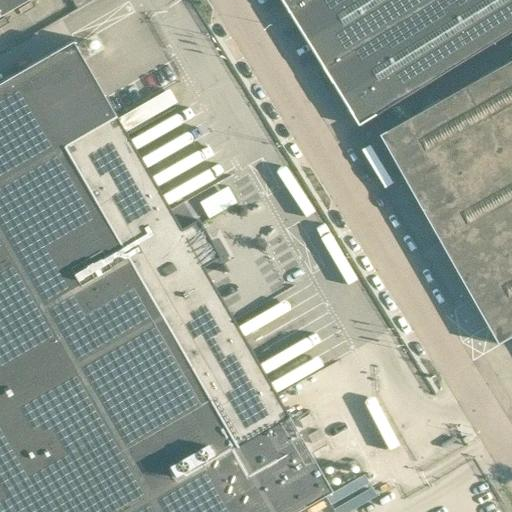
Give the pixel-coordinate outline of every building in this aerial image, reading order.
[(0,0),(0,17),(29,0),(0,0)] [(282,0),(291,13),(312,0),(282,0)] [(511,32),(511,0),(312,0),(291,13),(326,70),(320,74),(328,87),(334,83),(361,126),(511,32)] [(0,83),(0,511),(296,511),(331,492),(287,417),(201,267),(219,257),(196,219),(194,220),(195,221),(179,229),(115,117),(71,42),(0,83)] [(511,62),(383,136),(501,345),(511,338),(511,62)] [(199,152),(151,173),(156,184),(204,163),(199,152)] [(281,243),(227,275),(250,312),(303,281),(281,243)] [(245,335),(275,318),(270,309),(240,326),(245,335)] [(329,494),(338,511),(341,511),(376,494),(366,475),(329,494)]
